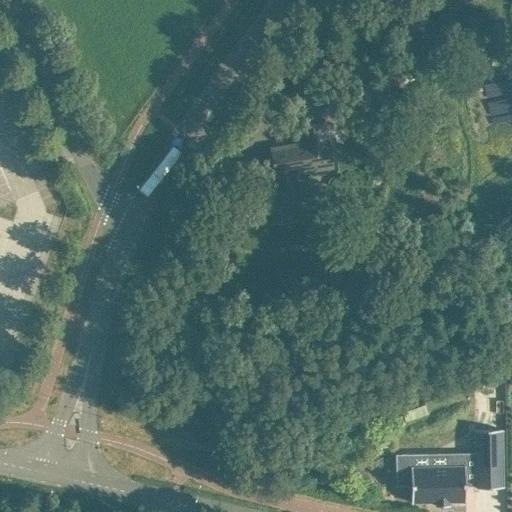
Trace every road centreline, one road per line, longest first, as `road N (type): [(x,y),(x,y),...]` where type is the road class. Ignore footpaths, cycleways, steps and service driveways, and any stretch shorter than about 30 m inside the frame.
road 1 (unclassified): [(133,230),(194,117),(279,0)]
road 2 (unclassified): [(133,230),(104,204),(14,0)]
road 3 (unclassified): [(61,477),(105,296),(133,230)]
